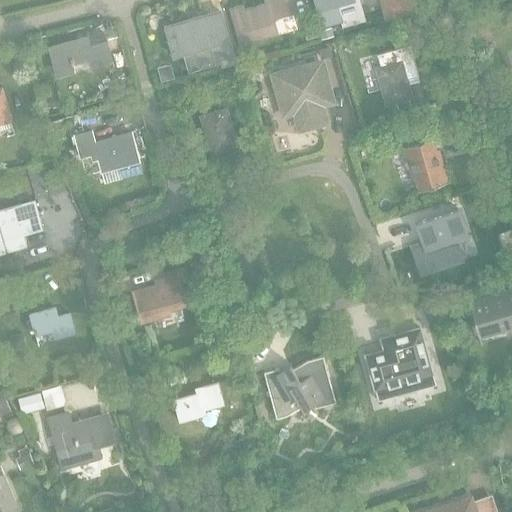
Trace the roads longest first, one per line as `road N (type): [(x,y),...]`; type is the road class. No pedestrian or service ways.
road 1 (residential): [(219,197),(324,170),(346,186),(364,231),(378,276),(361,298),(287,318),(253,293)]
road 2 (residential): [(174,511),(87,269),(104,237),(179,201)]
road 3 (residential): [(305,511),(511,444)]
road 4 (residential): [(179,201),(120,1)]
road 5 (residential): [(493,129),(439,0)]
road 6 (residential): [(0,31),(120,1)]
